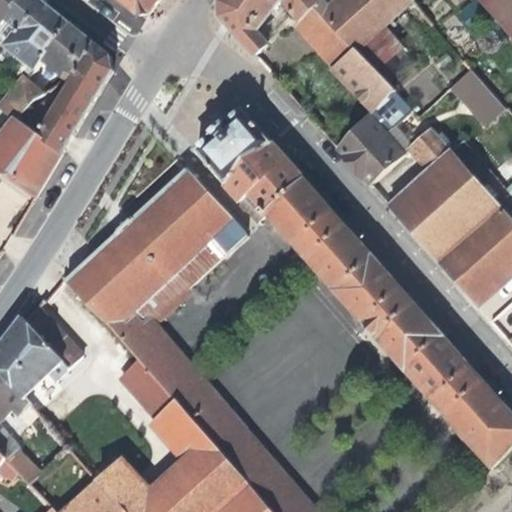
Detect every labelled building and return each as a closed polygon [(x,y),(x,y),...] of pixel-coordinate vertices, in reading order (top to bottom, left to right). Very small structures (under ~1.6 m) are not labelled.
[(0,0),(0,25),(2,27),(6,21),(21,0),(0,0)] [(61,13),(44,0),(18,31),(4,47),(35,72),(42,63),(73,24),(61,13)] [(44,0),(21,0),(6,21),(18,31),(44,0)] [(120,0),(137,13),(152,10),(160,0),(120,0)] [(221,0),(222,18),(241,38),(258,57),(272,44),(259,30),(284,1),(283,0),(221,0)] [(283,0),(284,1),(302,19),(310,28),(329,11),(318,0),(283,0)] [(326,0),(318,0),(329,11),(333,7),(326,0)] [(415,4),(411,0),(340,0),(333,7),(329,11),(362,47),(364,50),(415,4)] [(481,0),(488,8),(497,0),(481,0)] [(511,0),(497,0),(488,8),(511,35),(511,0)] [(362,47),(329,11),(310,28),(302,19),(294,26),(335,72),(362,47)] [(90,37),(73,24),(42,63),(72,86),(99,45),(90,37)] [(72,86),(42,132),(67,148),(93,107),(115,69),(113,56),(99,45),(72,86)] [(364,50),(362,47),(335,72),(375,115),(401,91),(364,50)] [(507,110),(473,71),(458,84),(471,98),(479,91),(493,108),(481,118),(489,126),(507,110)] [(43,92),(25,79),(0,110),(0,111),(14,121),(19,116),(28,107),(50,93),(46,91),(43,92)] [(375,115),(376,116),(392,133),(418,109),(401,91),(375,115)] [(257,202),(296,164),(246,108),(232,120),(230,119),(208,138),(210,141),(199,151),(249,210),(257,202)] [(14,121),(0,137),(0,164),(5,168),(1,173),(36,198),(50,176),(67,148),(42,132),(19,116),(14,121)] [(392,133),(376,116),(340,149),(358,169),(373,185),(409,152),(392,133)] [(458,148),(438,126),(409,152),(429,174),(458,148)] [(485,310),(504,293),(511,285),(511,207),(510,205),(458,148),(429,174),(392,208),(485,310)] [(319,190),(296,164),(257,202),(494,467),(511,448),(511,405),(452,339),(381,259),(319,190)] [(130,351),(152,331),(140,317),(167,294),(164,290),(237,222),(191,169),(67,280),(130,351)] [(165,176),(160,169),(149,179),(154,185),(165,176)] [(0,233),(31,199),(4,175),(0,178),(0,233)] [(511,301),(504,293),(485,310),(495,321),(511,306),(511,301)] [(39,305),(26,319),(48,342),(62,329),(39,305)] [(511,306),(495,321),(511,339),(511,306)] [(26,319),(23,316),(10,333),(0,346),(0,347),(37,390),(67,364),(71,369),(85,355),(62,329),(48,342),(26,319)] [(233,415),(206,438),(209,441),(271,511),(321,511),(158,326),(152,331),(130,351),(139,362),(176,404),(181,409),(208,387),(233,415)] [(37,390),(0,347),(0,369),(27,400),(37,390)] [(120,379),(157,421),(176,404),(139,362),(120,379)] [(27,400),(0,369),(0,425),(1,424),(14,412),(20,418),(32,406),(27,400)] [(208,387),(181,409),(206,438),(233,415),(208,387)] [(184,463),(209,441),(206,438),(181,409),(176,404),(157,421),(151,426),(182,460),(184,463)] [(0,453),(6,461),(22,447),(1,424),(0,425),(0,453)] [(271,511),(209,441),(184,463),(182,460),(151,489),(152,490),(128,511),(271,511)] [(22,447),(6,461),(29,486),(45,472),(22,447)] [(45,472),(29,486),(51,510),(52,511),(65,511),(99,481),(70,449),(45,472)] [(99,481),(127,511),(128,511),(152,490),(151,489),(125,458),(99,481)] [(127,511),(99,481),(65,511),(127,511)]
